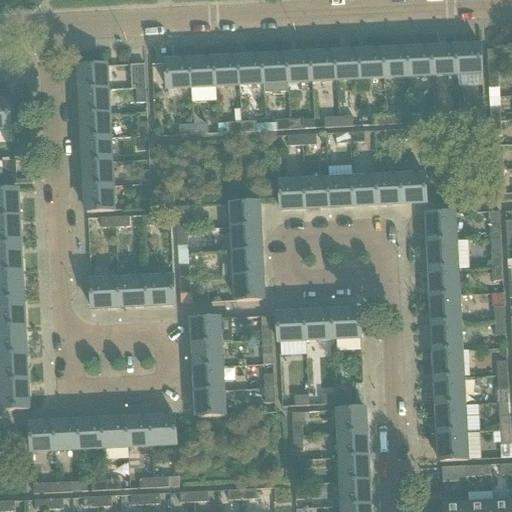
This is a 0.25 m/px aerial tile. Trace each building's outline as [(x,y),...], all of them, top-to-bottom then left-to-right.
[(481,47),(457,49),(457,65),(458,76),(483,75),(482,67),(482,65),(481,47)] [(457,49),(432,50),(433,65),(434,77),(458,76),(457,65),(457,49)] [(432,50),(408,51),(409,65),(409,78),(434,77),(433,65),(432,50)] [(408,51),(384,52),(385,65),(385,80),(409,78),(409,65),(408,51)] [(384,52),(360,54),(360,65),(361,81),(385,80),(385,65),(384,52)] [(360,54),(336,55),(336,65),(337,82),(361,81),(360,65),(360,54)] [(336,55),(311,56),(312,65),(313,84),(337,82),(336,65),(336,55)] [(311,56),(287,57),(288,65),(289,85),(313,84),(312,65),(311,56)] [(287,57),(263,59),(263,65),(265,86),(289,85),(288,65),(287,57)] [(263,59),(239,60),(239,65),(240,87),(265,86),(263,65),(263,59)] [(487,60),(488,75),(499,74),(498,59),(487,60)] [(239,60),(215,61),(215,65),(216,89),(240,87),(239,65),(239,60)] [(215,61),(191,63),(191,65),(192,90),(216,89),(215,65),(215,61)] [(191,63),(166,64),(166,65),(166,66),(167,85),(167,90),(167,91),(192,90),(191,65),(191,63)] [(145,66),(131,67),(132,90),(135,90),(146,89),(145,66)] [(166,66),(152,66),(153,91),(167,90),(166,66)] [(79,68),(81,93),(108,91),(106,67),(79,68)] [(499,74),(488,75),(489,89),(500,88),(499,74)] [(146,89),(135,90),(136,104),(147,103),(146,89)] [(81,93),(82,117),(109,116),(108,91),(81,93)] [(10,104),(0,104),(0,131),(11,130),(10,104)] [(490,108),(491,123),(501,122),(501,108),(490,108)] [(474,112),(459,113),(460,122),(474,121),(474,112)] [(449,113),(436,114),(436,123),(450,122),(449,113)] [(436,114),(421,115),(421,124),(436,123),(436,114)] [(82,117),(83,141),(110,140),(109,116),(82,117)] [(401,116),(387,117),(388,125),(402,125),(401,116)] [(387,117),(373,117),(373,126),(388,125),(387,117)] [(353,118),(339,119),(339,128),(353,127),(353,118)] [(339,119),(324,120),(325,129),(339,128),(339,119)] [(291,121),(276,122),(276,131),(291,131),(291,121)] [(305,121),(291,121),(291,131),(305,130),(305,121)] [(501,122),(491,123),(491,137),(502,136),(501,122)] [(256,123),(243,124),(243,133),(257,133),(256,123)] [(148,124),(137,124),(138,139),(148,138),(148,124)] [(243,124),(228,125),(228,134),(243,133),(243,124)] [(194,126),(179,127),(180,137),(195,136),(194,126)] [(208,126),(194,126),(195,136),(208,135),(208,126)] [(399,142),(399,131),(384,132),(385,142),(399,142)] [(411,131),(399,131),(399,142),(412,141),(411,131)] [(363,133),(351,134),(351,144),(364,144),(363,133)] [(351,144),(351,134),(336,134),(336,145),(351,144)] [(315,135),(303,136),(303,147),(315,146),(315,135)] [(303,147),(303,136),(288,137),(288,147),(303,147)] [(148,138),(138,139),(138,153),(149,153),(148,138)] [(83,141),(84,165),(111,164),(110,140),(83,141)] [(492,157),(493,171),(504,171),(503,156),(492,157)] [(2,175),(0,175),(0,185),(17,185),(16,162),(2,163),(2,175)] [(84,165),(86,189),(113,188),(111,164),(84,165)] [(139,171),(139,187),(149,186),(149,171),(139,171)] [(504,171),(493,171),(494,185),(504,185),(504,171)] [(426,174),(401,175),(403,204),(427,203),(426,174)] [(401,175),(377,177),(378,206),(403,204),(401,175)] [(377,177),(353,178),(354,207),(378,206),(377,177)] [(353,178),(329,179),(330,208),(354,207),(353,178)] [(329,179),(305,180),(306,209),(330,208),(329,179)] [(306,209),(305,180),(280,182),(282,211),(306,209)] [(150,186),(140,187),(140,201),(151,201),(150,186)] [(113,188),(86,189),(87,214),(114,213),(113,188)] [(0,192),(0,220),(19,219),(17,191),(0,192)] [(231,205),(232,229),(260,228),(259,203),(231,205)] [(428,215),(429,243),(456,242),(455,214),(428,215)] [(156,226),(156,217),(142,217),(143,227),(156,226)] [(115,229),(115,218),(101,219),(102,229),(115,229)] [(130,218),(115,218),(115,229),(130,228),(130,218)] [(176,219),(177,232),(187,232),(186,218),(176,219)] [(0,220),(0,247),(20,246),(19,219),(0,220)] [(490,225),(491,239),(501,239),(500,224),(490,225)] [(232,229),(234,254),(261,252),(260,228),(232,229)] [(187,232),(177,232),(178,247),(188,247),(187,232)] [(429,243),(431,271),(458,269),(456,242),(429,243)] [(0,247),(0,274),(21,274),(20,246),(0,247)] [(234,254),(235,278),(262,276),(261,252),(234,254)] [(501,254),(491,254),(492,269),(502,268),(501,254)] [(179,267),(179,280),(190,280),(189,266),(179,267)] [(502,268),(492,269),(492,283),(502,283),(502,268)] [(431,271),(432,298),(459,297),(458,269),(431,271)] [(0,274),(0,302),(23,301),(21,274),(0,274)] [(262,276),(235,278),(236,303),(264,301),(262,276)] [(173,279),(145,281),(147,308),(175,306),(173,279)] [(190,280),(179,280),(180,296),(190,295),(190,280)] [(145,281),(118,282),(120,309),(147,308),(145,281)] [(120,309),(118,282),(90,284),(92,311),(120,309)] [(432,298),(433,325),(460,324),(459,297),(432,298)] [(0,302),(0,329),(24,328),(23,301),(0,302)] [(504,308),(494,309),(494,323),(504,323),(504,308)] [(360,311),(332,313),(334,340),(361,339),(360,311)] [(332,313),(304,315),(306,342),(334,340),(332,313)] [(306,342),(304,315),(277,316),(278,344),(306,342)] [(192,321),(194,345),(221,344),(219,319),(192,321)] [(504,323),(494,323),(495,338),(505,337),(504,323)] [(433,325),(435,353),(462,351),(460,324),(433,325)] [(0,329),(0,356),(26,356),(24,328),(0,329)] [(271,328),(261,328),(262,343),(272,342),(271,328)] [(272,342),(262,343),(262,357),(273,356),(272,342)] [(194,345),(195,369),(222,368),(221,344),(194,345)] [(435,353),(436,380),(463,379),(462,351),(435,353)] [(0,356),(0,384),(27,383),(26,356),(0,356)] [(506,363),(496,364),(497,378),(507,378),(506,363)] [(195,369),(196,393),(223,392),(222,368),(195,369)] [(274,376),(263,377),(264,391),(274,390),(274,376)] [(507,378),(497,378),(498,393),(508,392),(507,378)] [(436,380),(437,408),(464,406),(463,379),(436,380)] [(486,380),(476,380),(477,388),(486,388),(486,380)] [(27,383),(0,384),(0,387),(1,412),(28,411),(27,383)] [(274,390),(264,391),(265,405),(275,405),(274,390)] [(223,392),(196,393),(198,418),(225,417),(223,392)] [(350,395),(336,396),(337,406),(351,405),(350,395)] [(336,396),(322,397),(322,407),(337,406),(336,396)] [(309,397),(294,398),(295,408),(309,407),(309,397)] [(437,408),(439,435),(466,434),(464,406),(437,408)] [(338,411),(339,436),(366,434),(365,410),(338,411)] [(509,418),(499,418),(500,433),(510,432),(509,418)] [(175,419),(150,421),(152,447),(177,446),(175,419)] [(150,421),(126,422),(128,449),(152,447),(150,421)] [(126,422),(102,423),(104,450),(128,449),(126,422)] [(102,423),(78,424),(79,451),(104,450),(102,423)] [(78,424),(54,426),(55,452),(79,451),(78,424)] [(302,424),(292,425),(293,438),(293,439),(303,438),(302,424)] [(55,452),(54,426),(29,427),(31,454),(55,452)] [(510,432),(500,433),(500,447),(510,447),(510,432)] [(339,436),(340,460),(367,458),(366,434),(339,436)] [(466,434),(439,435),(440,463),(460,462),(467,462),(466,434)] [(303,438),(293,439),(294,452),(294,453),(303,453),(303,438)] [(340,460),(342,484),(368,483),(367,458),(340,460)] [(511,466),(500,467),(501,477),(511,476),(511,466)] [(442,469),(443,484),(467,482),(467,479),(466,468),(466,467),(442,469)] [(491,467),(466,468),(467,479),(491,477),(491,467)] [(304,472),(295,473),(296,486),(296,487),(305,487),(304,472)] [(167,479),(154,480),(154,489),(168,489),(167,479)] [(154,489),(154,480),(139,481),(140,490),(154,489)] [(106,492),(105,482),(91,483),(91,493),(106,492)] [(119,482),(105,482),(106,492),(119,491),(119,482)] [(342,484),(343,508),(370,507),(368,483),(342,484)] [(71,484),(57,485),(57,494),(71,494),(71,484)] [(57,494),(57,485),(42,486),(43,495),(57,494)] [(305,487),(296,487),(296,501),(296,502),(306,501),(305,487)] [(256,491),(242,492),(243,502),(257,501),(256,491)] [(243,502),(242,492),(228,492),(228,503),(243,502)] [(208,493),(194,494),(194,504),(209,504),(208,493)] [(194,504),(194,494),(179,495),(180,505),(194,504)] [(160,496),(146,497),(146,507),(160,506),(160,496)] [(146,507),(146,497),(131,497),(132,508),(146,507)] [(111,498),(97,499),(98,509),(112,509),(111,498)] [(98,509),(97,499),(83,500),(83,510),(98,509)] [(63,501),(49,502),(49,511),(64,511),(63,501)] [(45,511),(49,511),(49,502),(34,502),(34,511),(45,511)] [(15,511),(15,503),(1,504),(0,511),(15,511)] [(511,511),(511,503),(492,504),(492,511),(511,511)]
